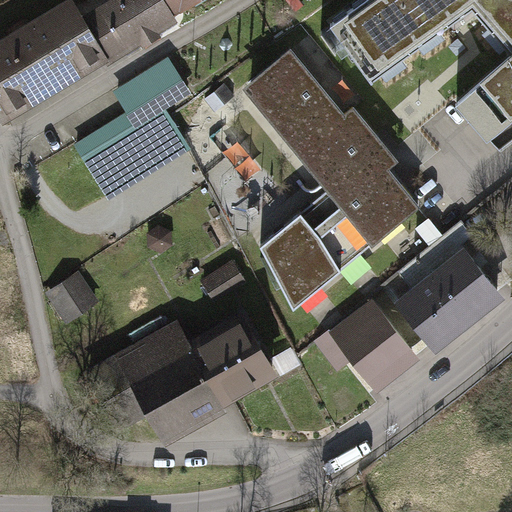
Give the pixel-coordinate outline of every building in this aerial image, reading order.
[(155,0),(108,0),(74,21),(101,66),(104,70),(135,52),(136,54),(155,42),(154,40),(173,29),(169,22),(155,0)] [(155,0),(169,22),(205,0),(155,0)] [(511,0),(355,0),(328,19),(366,77),(473,5),(511,50),(454,100),(492,148),(511,128),(511,0)] [(0,126),(101,66),(74,21),(63,2),(0,40),(0,126)] [(285,50),(240,86),(325,192),(365,242),(410,206),(378,167),(387,161),(346,110),(338,116),(285,50)] [(67,145),(103,203),(187,152),(162,111),(187,96),(164,59),(109,93),(121,112),(67,145)] [(365,242),(325,192),(259,246),(285,306),(365,242)] [(396,297),(437,347),(507,292),(467,241),(396,297)] [(227,257),(196,276),(210,299),(241,280),(227,257)] [(63,327),(96,303),(74,272),(41,296),(63,327)] [(377,390),(420,356),(371,295),(315,340),(339,369),(352,358),(377,390)] [(171,314),(79,365),(114,428),(143,412),(159,440),(222,405),(218,399),(273,368),(239,308),(185,338),(171,314)]
